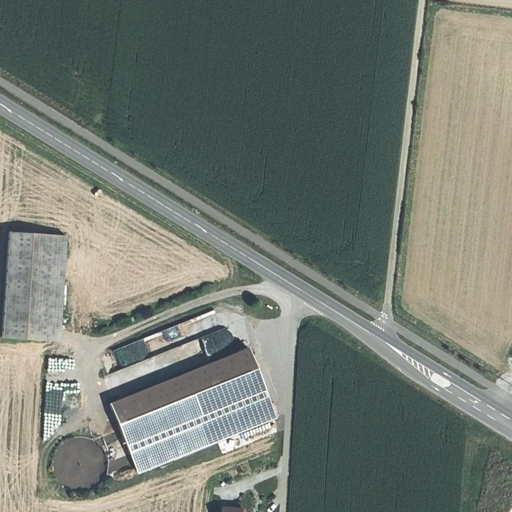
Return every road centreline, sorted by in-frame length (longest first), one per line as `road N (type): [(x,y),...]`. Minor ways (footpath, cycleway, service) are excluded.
road 1 (secondary): [(0,105),(511,420)]
road 2 (track): [(380,339),(422,0)]
road 3 (track): [(282,511),(290,320),(303,291)]
